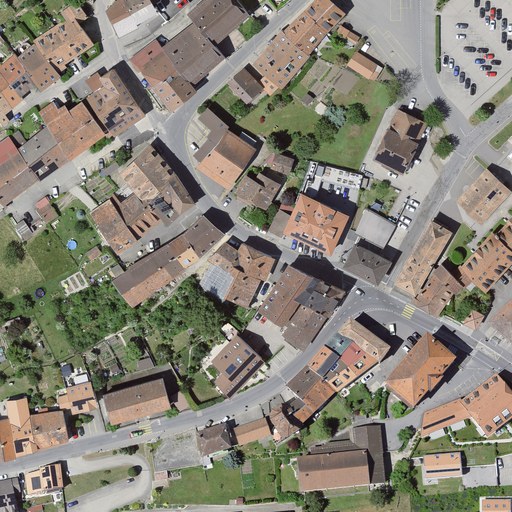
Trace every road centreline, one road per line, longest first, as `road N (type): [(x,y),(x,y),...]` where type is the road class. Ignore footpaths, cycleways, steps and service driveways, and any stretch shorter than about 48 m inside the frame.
road 1 (tertiary): [(378,298),(352,305),(306,357),(242,402),(68,452)]
road 2 (residential): [(173,132),(203,199),(222,219),(378,298)]
road 3 (residential): [(378,298),(472,141)]
road 4 (residential): [(298,0),(173,132)]
road 5 (residential): [(68,452),(80,466),(133,459),(144,471),(139,488),(95,511)]
road 6 (residential): [(173,132),(115,52),(103,29),(102,0)]
road 7 (residential): [(472,141),(432,84),(428,0)]
road 8 (tertiary): [(511,372),(378,298)]
